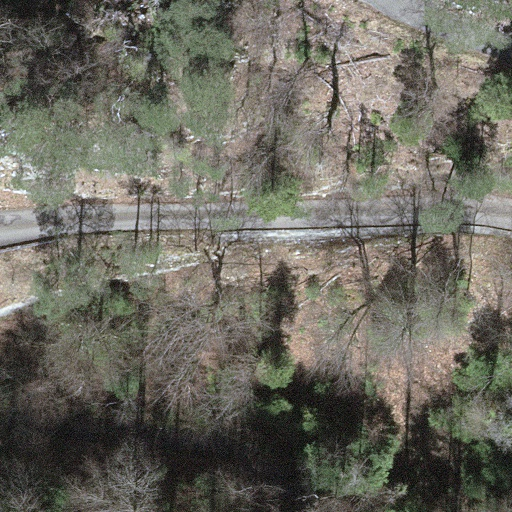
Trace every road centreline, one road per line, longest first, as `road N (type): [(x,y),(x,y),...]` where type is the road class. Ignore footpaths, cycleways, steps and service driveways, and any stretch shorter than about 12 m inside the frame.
road 1 (track): [(511,209),(0,225)]
road 2 (track): [(395,0),(511,46)]
